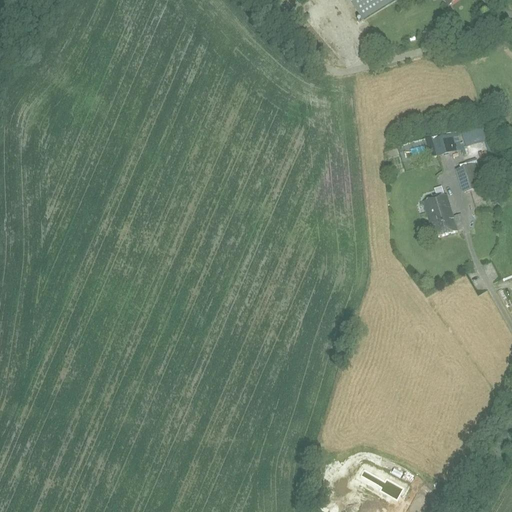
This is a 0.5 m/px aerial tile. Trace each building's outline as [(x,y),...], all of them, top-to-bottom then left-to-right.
[(394,2),(397,0),(349,0),(363,21),(393,2),(394,2)] [(484,125),(465,124),(464,141),(484,142),(484,125)] [(437,157),(437,158),(461,151),(462,151),(460,145),(458,134),(456,135),(433,141),(437,157)] [(463,195),(485,189),(478,165),(467,168),(455,171),(463,195)] [(434,240),(458,232),(446,195),(423,202),(434,240)] [(390,511),(402,511),(405,507),(398,503),(404,492),(387,482),(380,495),(394,502),(389,510),(391,511),(390,511)]
